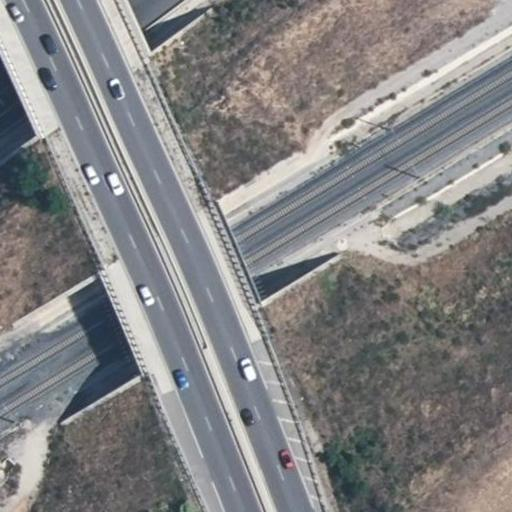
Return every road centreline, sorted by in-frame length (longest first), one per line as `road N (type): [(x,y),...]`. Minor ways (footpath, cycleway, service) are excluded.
road 1 (trunk): [(297,511),(71,0)]
road 2 (trunk): [(21,0),(138,244),(246,511)]
road 3 (motorway): [(0,82),(113,0)]
